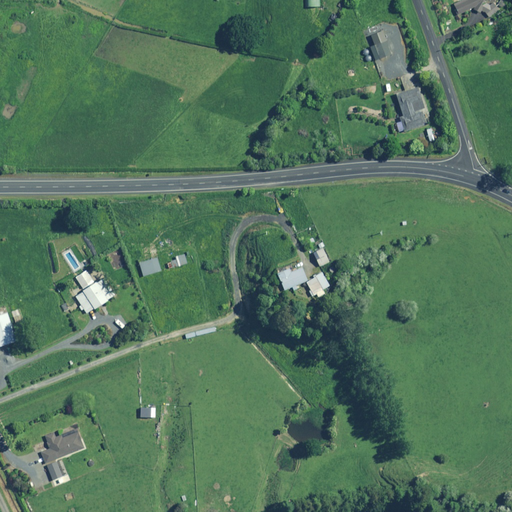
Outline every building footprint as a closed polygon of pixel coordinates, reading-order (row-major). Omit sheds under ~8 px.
[(479,13),(481,11),(485,12),(489,18),(498,11),(490,0),(483,6),(481,4),(488,0),(462,0),(452,5),(457,16),(473,8),(479,13)] [(506,4),(502,0),(501,0),(498,4),(502,8),(506,4)] [(391,55),(386,41),(375,45),(380,59),(391,55)] [(424,109),(418,88),(396,95),(403,117),(400,118),(401,122),(391,125),(394,133),(403,130),(404,132),(426,125),(422,110),(424,109)] [(330,262),(324,248),(313,253),(319,267),(330,262)] [(187,264),(185,255),(172,258),(175,267),(187,264)] [(161,271),(157,258),(139,263),(143,277),(161,271)] [(307,281),(302,268),(290,273),(289,269),(277,274),(283,290),(292,287),(293,290),(296,289),(295,285),(307,281)] [(95,284),(86,271),(76,278),(85,291),(76,297),(81,305),(79,307),(82,310),(84,309),(87,314),(115,296),(104,279),(95,284)] [(329,286),(322,273),(306,282),(310,290),(308,291),(311,296),(316,294),(318,297),(324,293),(322,290),(329,286)] [(0,346),(16,342),(7,313),(0,315),(0,346)] [(84,449),(77,432),(62,438),(61,436),(56,438),(54,433),(45,437),(50,451),(42,455),(45,464),(84,449)] [(62,477),(56,463),(47,466),(53,481),(62,477)]
